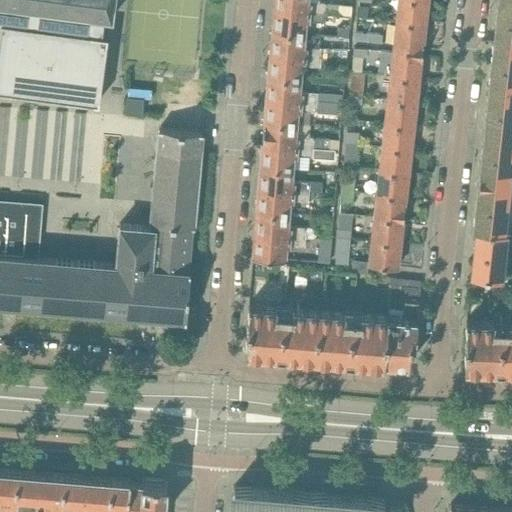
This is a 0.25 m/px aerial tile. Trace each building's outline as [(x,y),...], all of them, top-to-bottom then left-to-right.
[(0,0),(0,89),(98,102),(107,34),(101,33),(103,18),(111,19),(113,0),(0,0)] [(274,0),(274,7),(325,12),(350,15),(352,5),(307,1),(306,0),(274,0)] [(425,24),(428,1),(421,0),(398,0),(396,21),(425,24)] [(508,231),(511,197),(511,0),(497,0),(473,228),(476,229),(471,274),(506,278),(511,231),(508,231)] [(274,7),(272,30),(304,33),(305,20),(324,22),(325,12),(274,7)] [(422,48),(425,24),(396,21),(393,45),(422,48)] [(272,30),(270,52),(321,57),(321,48),(303,46),(304,33),(272,30)] [(355,31),(354,40),(379,43),(380,34),(355,31)] [(381,50),(378,73),(390,75),(419,78),(422,48),(393,45),(392,51),(381,50)] [(353,47),(352,55),(366,56),(367,48),(353,47)] [(270,52),(268,75),(300,78),(301,65),(337,68),(338,59),(321,57),(270,52)] [(268,75),(266,98),(334,103),(334,94),(298,91),(300,78),(268,75)] [(390,75),(387,98),(416,101),(419,78),(390,75)] [(349,87),(349,94),(362,95),(363,88),(349,87)] [(349,94),(348,102),(362,103),(362,95),(349,94)] [(141,114),(143,98),(127,97),(125,113),(141,114)] [(266,98),(264,120),(296,123),(297,110),(336,113),(336,104),(334,103),(266,98)] [(413,125),(416,101),(387,98),(384,122),(413,125)] [(294,136),(296,123),(264,120),(262,143),(313,147),(323,148),(329,148),(329,138),(313,137),(294,136)] [(411,148),(413,125),(384,122),(382,145),(411,148)] [(0,301),(186,317),(190,270),(187,270),(191,226),(193,226),(200,151),(202,130),(200,130),(160,127),(157,127),(150,222),(151,222),(150,225),(119,223),(116,263),(36,257),(38,232),(40,204),(0,200),(0,301)] [(346,131),(345,141),(357,142),(358,132),(353,131),(346,131)] [(342,165),(354,166),(357,142),(345,141),(342,165)] [(262,143),(260,165),(292,168),(293,155),(312,157),(312,155),(313,147),(262,143)] [(408,172),(411,148),(382,145),(379,169),(408,172)] [(313,147),(312,155),(322,156),(336,157),(337,149),(329,148),(323,148),(313,147)] [(260,165),(258,188),(309,192),(319,193),(320,183),(291,181),(292,168),(260,165)] [(405,196),(408,172),(379,169),(376,192),(405,196)] [(341,181),(340,188),(353,190),(353,182),(354,177),(342,176),(341,181)] [(258,188),(256,210),(288,213),(289,200),(308,201),(309,192),(258,188)] [(340,188),(339,205),(351,206),(353,190),(340,188)] [(403,219),(405,196),(376,192),(373,216),(403,219)] [(256,210),(254,233),(305,237),(316,238),(316,228),(287,226),(288,213),(256,210)] [(349,237),(350,213),(338,212),(337,228),(337,235),(349,237)] [(400,243),(403,219),(373,216),(371,239),(400,243)] [(252,256),(284,259),(285,245),(304,247),(305,237),(254,233),(252,256)] [(346,262),(349,237),(337,235),(334,261),(346,262)] [(330,239),(319,238),(316,261),(327,262),(330,239)] [(397,267),(400,243),(371,239),(368,263),(397,267)] [(390,286),(398,286),(419,288),(420,280),(390,278),(390,286)] [(419,288),(398,286),(397,298),(404,299),(418,300),(419,288)] [(418,300),(404,299),(402,317),(417,318),(418,300)] [(299,354),(303,309),(248,304),(245,350),(299,354)] [(357,313),(303,309),(299,354),(353,359),(357,313)] [(402,317),(388,316),(357,313),(353,359),(409,364),(410,344),(415,344),(417,318),(402,317)] [(511,367),(511,321),(466,320),(464,366),(511,367)] [(0,511),(0,507),(27,510),(26,511),(36,511),(39,482),(40,471),(0,467),(0,511)] [(46,511),(47,511),(54,511),(83,511),(87,474),(40,471),(39,482),(36,511),(46,511)] [(83,511),(139,511),(142,480),(129,479),(129,478),(87,474),(83,511)] [(163,511),(166,480),(142,478),(142,480),(139,511),(163,511)] [(234,485),(231,511),(307,511),(309,492),(271,488),(251,487),(234,485)] [(309,492),(307,511),(383,511),(384,498),(347,495),(309,492)] [(511,511),(511,508),(450,503),(449,511),(511,511)]
